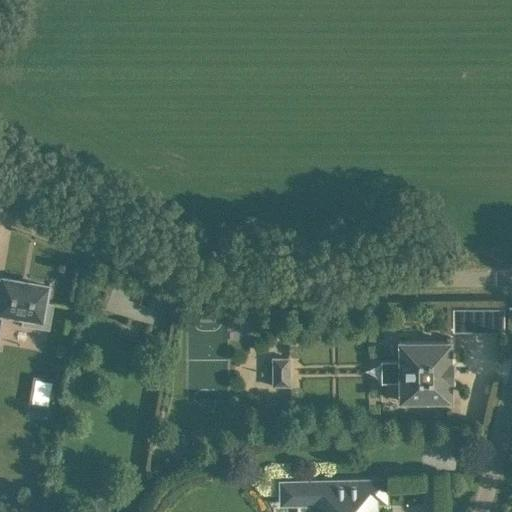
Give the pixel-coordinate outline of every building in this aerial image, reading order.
[(3,277),(0,292),(0,310),(23,314),(21,323),(49,328),(54,302),(44,300),(47,285),(3,277)] [(399,396),(399,400),(451,399),(451,379),(453,379),(452,360),(450,360),(450,340),(437,340),(437,328),(411,328),(411,340),(399,340),(399,345),(380,345),(380,396),(399,396)] [(248,382),(270,382),(270,386),(289,386),(289,356),(270,356),(270,360),(248,360),(248,382)] [(54,383),(33,380),(29,412),(50,415),(54,383)] [(172,450),(193,444),(187,426),(166,432),(172,450)] [(386,478),(293,480),(280,481),(281,503),(306,503),(306,511),(376,511),(376,501),(387,501),(386,478)]
